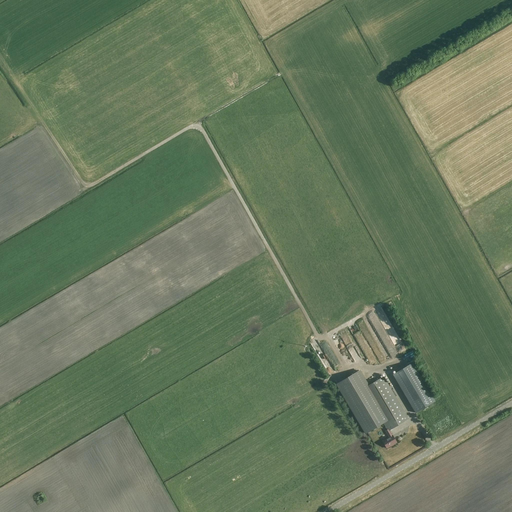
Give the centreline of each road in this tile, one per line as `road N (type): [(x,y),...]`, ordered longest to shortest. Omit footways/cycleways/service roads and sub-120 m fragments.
road 1 (track): [(319,335),(197,124),(90,183)]
road 2 (tertiary): [(329,511),(511,404)]
